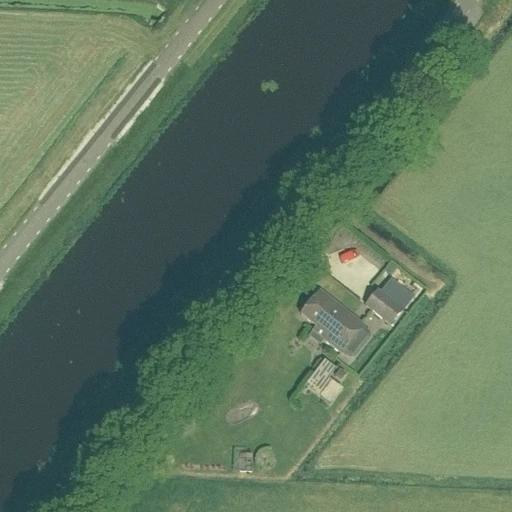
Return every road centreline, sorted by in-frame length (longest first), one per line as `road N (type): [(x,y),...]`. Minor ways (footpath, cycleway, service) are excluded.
road 1 (tertiary): [(58,511),(469,0)]
road 2 (tertiary): [(215,0),(0,266)]
